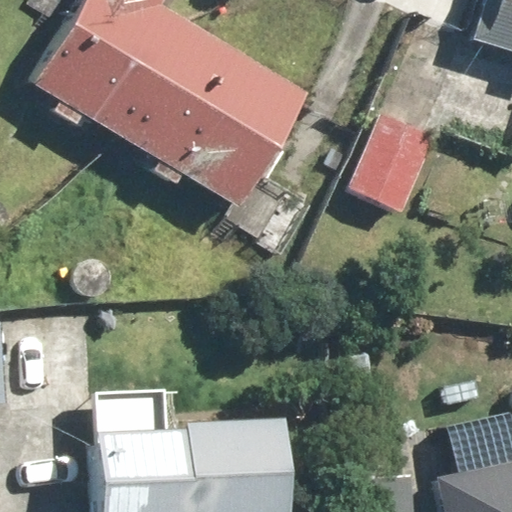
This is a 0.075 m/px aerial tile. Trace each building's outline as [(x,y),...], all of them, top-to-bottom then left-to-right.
[(229,214),(299,95),(147,6),(150,0),(68,0),(16,90),(229,214)] [(511,0),(477,0),(463,41),(511,57),(511,0)] [(511,98),(480,86),(459,142),(511,161),(511,98)] [(339,190),(395,213),(428,135),(373,112),(339,190)] [(511,386),(510,387),(503,394),(501,404),(504,413),(511,420),(511,386)] [(62,511),(257,511),(254,415),(150,419),(150,429),(60,432),(62,511)] [(511,511),(511,451),(428,469),(436,511),(511,511)] [(316,511),(407,511),(403,470),(313,480),(316,511)]
